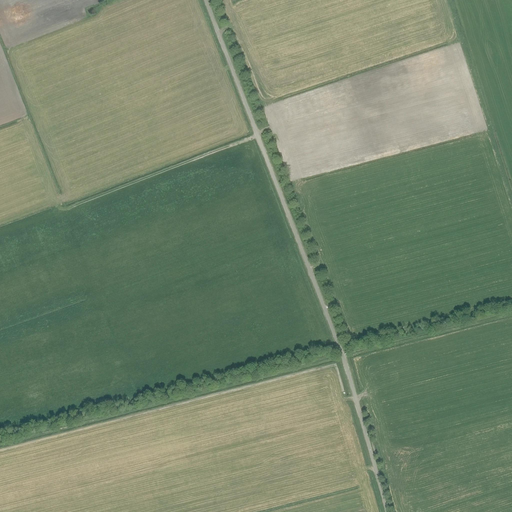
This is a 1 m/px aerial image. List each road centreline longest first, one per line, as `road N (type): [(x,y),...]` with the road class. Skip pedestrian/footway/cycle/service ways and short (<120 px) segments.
road 1 (unclassified): [(387,511),(342,355),(205,0)]
road 2 (track): [(342,355),(511,311)]
